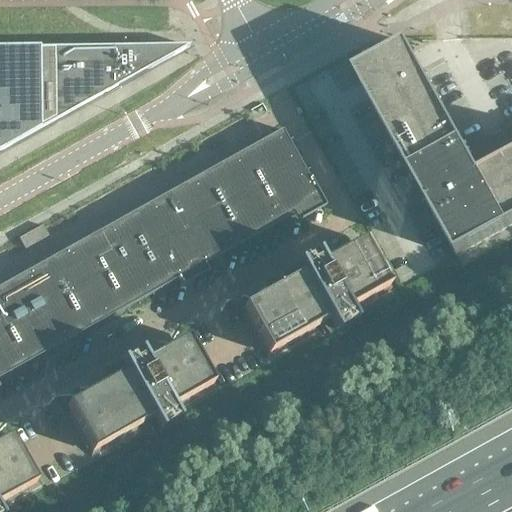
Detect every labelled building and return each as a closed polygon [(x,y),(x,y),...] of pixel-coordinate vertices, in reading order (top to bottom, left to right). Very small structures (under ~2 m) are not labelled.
[(511,157),(480,175),(462,143),(405,40),(351,70),(372,104),(400,155),(402,157),(404,160),(406,163),(409,166),(412,167),(416,170),(419,171),(421,171),(423,172),(428,172),(431,172),(441,189),(424,199),(457,257),(511,226),(511,157)] [(150,69),(189,47),(0,50),(0,151),(134,77),(135,70),(150,69)] [(0,287),(0,379),(321,200),(282,131),(41,265),(0,287)] [(42,227),(20,240),(25,250),(48,238),(42,227)] [(285,279),(284,278),(283,279),(291,288),(242,315),(267,360),(323,329),(329,336),(330,335),(327,332),(341,324),(342,325),(351,320),(351,321),(353,320),(350,314),(394,289),(369,245),(325,269),(319,259),(317,260),(318,262),(315,263),(310,266),(309,265),(285,279)] [(193,343),(148,368),(142,357),(140,358),(141,360),(133,365),(133,364),(109,378),(108,377),(107,378),(114,387),(65,414),(90,459),(146,428),(152,435),(153,434),(151,431),(164,423),(165,424),(174,419),(174,420),(177,419),(173,413),(218,388),(193,343)] [(0,511),(0,508),(41,486),(16,442),(0,450),(0,511)]
